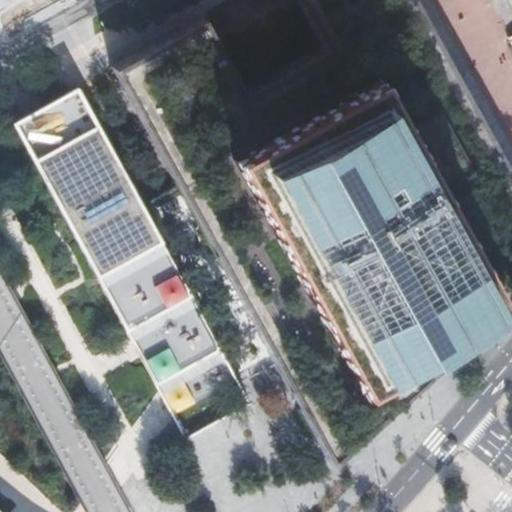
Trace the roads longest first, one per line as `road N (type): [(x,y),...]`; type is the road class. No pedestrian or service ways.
road 1 (residential): [(110,0),(0,60)]
road 2 (residential): [(462,417),(380,511)]
